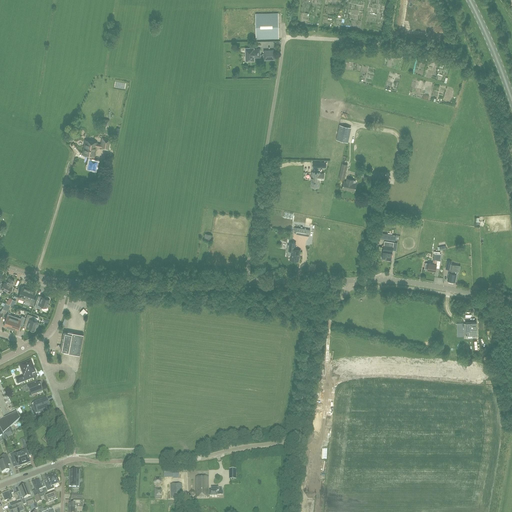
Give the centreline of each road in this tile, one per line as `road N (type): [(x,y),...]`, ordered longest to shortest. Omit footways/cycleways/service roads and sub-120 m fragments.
road 1 (unclassified): [(57,464),(184,460),(282,440),(301,412),(311,338),(349,280)]
road 2 (tertiary): [(349,280),(66,282)]
road 3 (tertiary): [(511,300),(349,280)]
road 4 (track): [(342,40),(348,59),(455,87)]
